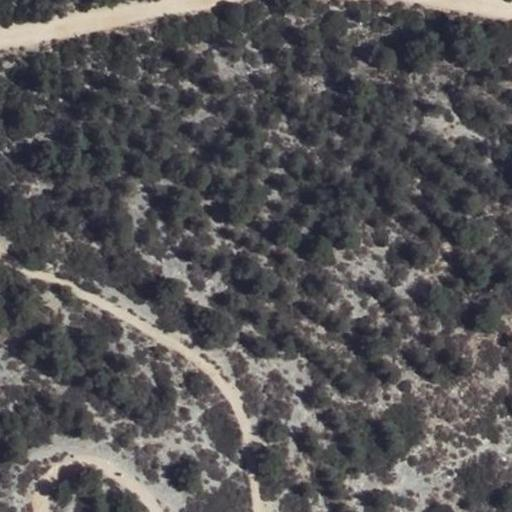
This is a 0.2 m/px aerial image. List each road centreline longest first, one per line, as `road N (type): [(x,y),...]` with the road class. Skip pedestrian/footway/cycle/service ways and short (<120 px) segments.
road 1 (track): [(259,511),(251,441),(213,371),(0,252)]
road 2 (track): [(0,41),(226,0)]
road 3 (track): [(41,511),(46,482),(64,465),(99,464),(154,511)]
